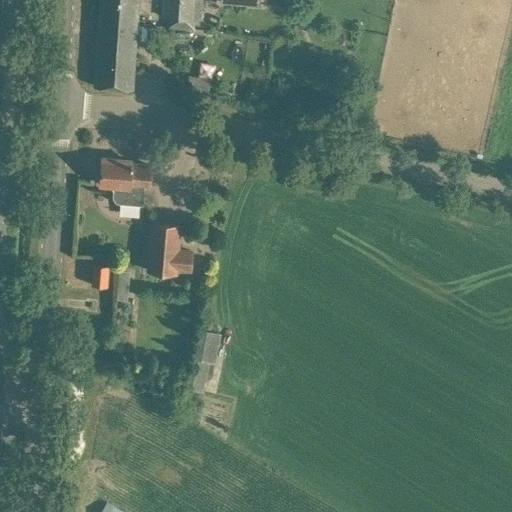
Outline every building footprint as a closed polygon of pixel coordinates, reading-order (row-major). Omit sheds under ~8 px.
[(100,0),(94,86),(132,89),(138,0),(100,0)] [(201,0),(163,0),(163,17),(169,17),(169,26),(194,28),(195,18),(200,18),(201,0)] [(102,158),(100,184),(113,185),(113,195),(113,198),(115,201),(117,203),(120,204),(143,206),(145,185),(149,186),(150,165),(131,163),(131,160),(102,158)] [(175,273),(176,269),(190,270),(191,250),(177,249),(179,225),(152,223),(148,270),(175,273)] [(92,285),(107,286),(109,265),(94,264),(92,285)] [(123,269),(120,290),(129,291),(131,270),(123,269)] [(216,363),(221,340),(223,334),(199,329),(192,358),(185,388),(202,392),(210,361),(216,363)] [(123,511),(107,502),(101,511),(123,511)]
